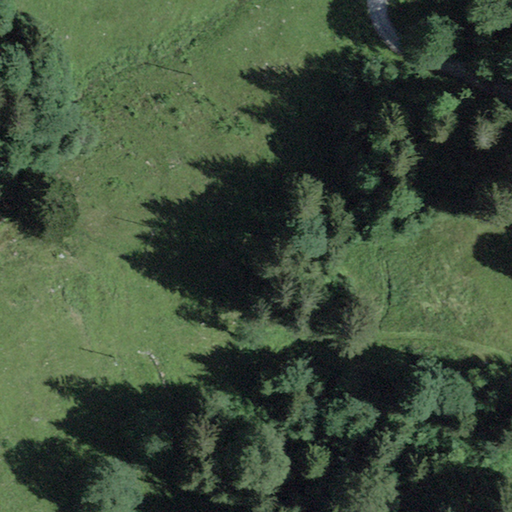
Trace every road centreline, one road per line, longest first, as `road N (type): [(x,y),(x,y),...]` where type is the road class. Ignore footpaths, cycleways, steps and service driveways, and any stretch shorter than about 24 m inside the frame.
road 1 (track): [(377,0),(395,42),(511,98)]
road 2 (track): [(511,362),(436,340),(352,330)]
